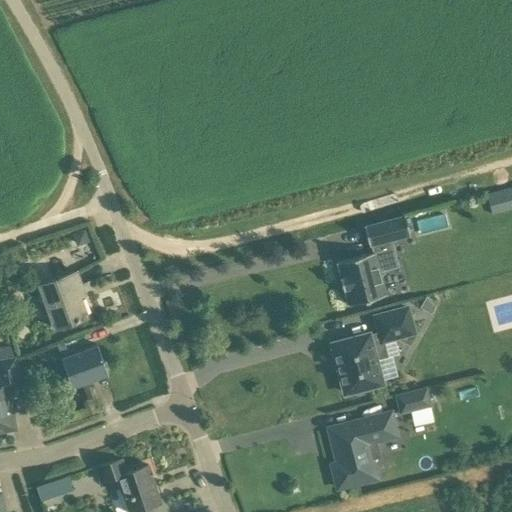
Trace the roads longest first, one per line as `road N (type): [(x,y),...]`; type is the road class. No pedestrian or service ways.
road 1 (unclassified): [(187,405),(87,141),(11,0)]
road 2 (track): [(122,229),(177,249),(203,248),(511,162)]
road 3 (residential): [(0,464),(55,455),(187,405)]
